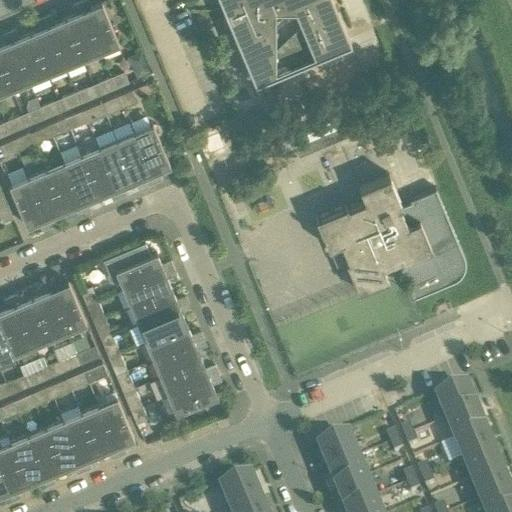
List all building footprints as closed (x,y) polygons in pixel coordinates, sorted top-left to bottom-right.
[(74,12),(63,16),(81,58),(99,50),(77,0),(71,3),(74,12)] [(86,0),(77,0),(99,50),(119,42),(101,0),(89,5),(86,0)] [(332,0),(219,0),(254,82),(274,73),(274,9),(293,9),(314,57),(350,41),(332,0)] [(50,12),(42,15),(63,65),(81,58),(63,16),(53,20),(50,12)] [(39,26),(28,31),(45,73),(63,65),(42,15),(35,18),(39,26)] [(14,27),(7,30),(28,80),(45,73),(28,31),(18,35),(14,27)] [(0,32),(3,41),(0,42),(0,62),(11,87),(28,80),(7,30),(0,32)] [(140,50),(127,56),(136,76),(149,70),(140,50)] [(0,91),(11,87),(0,62),(0,91)] [(123,70),(110,76),(115,87),(128,81),(123,70)] [(110,76),(93,83),(98,94),(115,87),(110,76)] [(93,83),(75,90),(80,101),(98,94),(93,83)] [(131,88),(118,94),(122,105),(136,99),(131,88)] [(75,90),(57,98),(62,109),(80,101),(75,90)] [(118,94),(101,101),(105,112),(122,105),(118,94)] [(57,98),(40,105),(44,116),(62,109),(57,98)] [(101,101),(83,109),(87,120),(105,112),(101,101)] [(40,105),(22,113),(27,124),(44,116),(40,105)] [(83,109),(65,116),(70,127),(87,120),(83,109)] [(22,113),(4,120),(8,131),(27,124),(22,113)] [(65,116),(47,124),(52,135),(70,127),(65,116)] [(364,116),(293,145),(298,155),(368,126),(364,116)] [(4,120),(0,121),(0,134),(8,131),(4,120)] [(152,122),(133,130),(154,181),(162,178),(158,169),(169,164),(152,122)] [(47,124),(30,131),(34,142),(52,135),(47,124)] [(133,130),(115,137),(133,179),(143,175),(147,184),(154,181),(133,130)] [(30,131),(12,139),(16,150),(34,142),(30,131)] [(115,137),(97,145),(118,196),(126,192),(122,184),(133,179),(115,137)] [(12,139),(0,143),(0,148),(3,155),(16,150),(12,139)] [(97,145),(79,152),(97,194),(108,190),(112,198),(118,196),(97,145)] [(79,152),(62,160),(83,210),(90,207),(87,199),(97,194),(79,152)] [(62,160),(44,167),(61,209),(72,205),(76,213),(83,210),(62,160)] [(44,167),(26,175),(48,225),(55,222),(51,214),(61,209),(44,167)] [(345,203),(314,216),(322,234),(320,235),(322,239),(324,238),(327,246),(340,241),(347,258),(344,259),(357,290),(388,277),(382,265),(399,258),(400,260),(402,260),(404,265),(399,267),(401,272),(412,298),(454,280),(456,279),(458,278),(459,276),(461,275),(462,273),(463,271),(464,269),(464,267),(465,265),(465,263),(465,261),(465,259),(464,257),(464,255),(435,187),(409,198),(410,200),(401,204),(389,173),(358,186),(363,199),(346,206),(345,203)] [(26,175),(8,182),(26,224),(37,220),(40,228),(48,225),(26,175)] [(6,202),(0,204),(0,217),(1,221),(12,216),(6,202)] [(137,243),(101,258),(111,281),(119,278),(122,286),(173,265),(170,258),(161,261),(157,250),(142,256),(137,243)] [(173,265),(122,286),(130,304),(172,286),(168,276),(176,272),(173,265)] [(52,276),(45,279),(66,330),(85,322),(67,280),(56,285),(52,276)] [(41,291),(31,295),(48,337),(66,330),(45,279),(38,282),(41,291)] [(91,285),(80,289),(86,303),(97,299),(91,285)] [(172,286),(130,304),(137,322),(188,301),(185,293),(176,297),(172,286)] [(17,291),(9,294),(31,345),(48,337),(31,295),(20,300),(17,291)] [(6,306),(0,308),(0,321),(13,352),(31,345),(9,294),(2,297),(6,306)] [(97,299),(86,303),(93,321),(104,316),(97,299)] [(188,301),(137,322),(145,339),(187,322),(182,311),(191,308),(188,301)] [(104,316),(93,321),(101,339),(112,334),(104,316)] [(0,357),(13,352),(0,321),(0,357)] [(187,322),(145,339),(152,357),(203,336),(199,329),(191,332),(187,322)] [(112,334),(101,339),(108,356),(119,352),(112,334)] [(203,336),(152,357),(159,375),(201,357),(197,347),(206,343),(203,336)] [(88,346),(76,351),(81,362),(93,357),(88,346)] [(76,351),(58,359),(63,370),(81,362),(76,351)] [(119,352),(108,356),(115,374),(126,369),(119,352)] [(201,357),(159,375),(167,393),(217,371),(214,364),(206,368),(201,357)] [(58,359),(41,366),(46,377),(63,370),(58,359)] [(101,363),(84,370),(89,381),(106,374),(101,363)] [(41,366),(23,374),(27,385),(46,377),(41,366)] [(126,369),(115,374),(123,392),(134,387),(126,369)] [(84,370),(66,377),(71,388),(89,381),(84,370)] [(217,371),(167,393),(175,411),(217,394),(212,382),(220,379),(217,371)] [(23,374),(6,381),(11,392),(27,385),(23,374)] [(66,377),(49,385),(54,396),(71,388),(66,377)] [(6,381),(0,383),(0,396),(11,392),(6,381)] [(49,385),(31,392),(35,403),(54,396),(49,385)] [(469,385),(435,399),(445,421),(479,407),(469,385)] [(134,387),(123,392),(130,409),(141,405),(134,387)] [(31,392),(14,399),(18,410),(35,403),(31,392)] [(116,395),(97,403),(119,453),(126,450),(122,441),(133,437),(116,395)] [(14,399),(0,405),(0,415),(1,418),(18,410),(14,399)] [(97,403),(79,410),(98,451),(108,447),(112,456),(119,453),(97,403)] [(141,405),(130,409),(135,422),(146,418),(141,405)] [(479,407),(445,421),(453,441),(487,427),(479,407)] [(79,410),(61,418),(84,467),(91,465),(87,456),(98,451),(79,410)] [(61,418),(44,425),(62,466),(72,462),(76,471),(84,467),(61,418)] [(410,424),(401,428),(405,438),(414,434),(410,424)] [(44,425),(27,432),(34,449),(48,482),(55,479),(52,470),(62,466),(44,425)] [(487,427),(453,441),(461,461),(495,447),(487,427)] [(396,431),(387,434),(391,444),(400,440),(396,431)] [(27,432),(9,440),(27,481),(37,477),(41,486),(48,482),(34,449),(27,432)] [(351,434),(317,449),(327,471),(361,457),(353,439),(351,434)] [(414,434),(405,438),(409,447),(418,443),(414,434)] [(9,440),(0,443),(0,467),(13,497),(20,494),(16,485),(27,481),(9,440)] [(400,440),(391,444),(395,453),(404,449),(400,440)] [(495,447),(461,461),(470,481),(504,467),(495,447)] [(361,457),(327,471),(335,491),(369,477),(361,457)] [(427,464),(418,468),(422,477),(431,474),(427,464)] [(0,467),(0,492),(2,492),(5,500),(13,497),(0,467)] [(511,486),(504,467),(470,481),(478,501),(511,486)] [(413,470),(403,474),(407,484),(416,480),(413,470)] [(431,474),(422,477),(426,487),(435,483),(431,474)] [(261,497),(253,477),(221,490),(230,510),(261,497)] [(369,477),(335,491),(343,511),(377,497),(369,477)] [(416,480),(407,484),(411,493),(420,489),(416,480)] [(511,486),(478,501),(482,511),(507,511),(511,510),(511,486)] [(267,511),(261,497),(230,510),(230,511),(267,511)] [(383,511),(377,497),(343,511),(383,511)]
